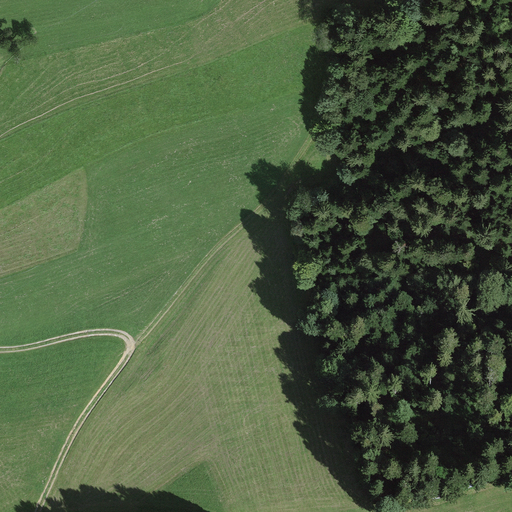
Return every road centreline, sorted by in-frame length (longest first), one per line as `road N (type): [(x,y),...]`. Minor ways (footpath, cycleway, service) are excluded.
road 1 (track): [(395,60),(326,107),(265,204),(133,347)]
road 2 (track): [(133,347),(81,420),(38,511)]
road 3 (track): [(0,350),(92,332),(118,333),(133,347)]
